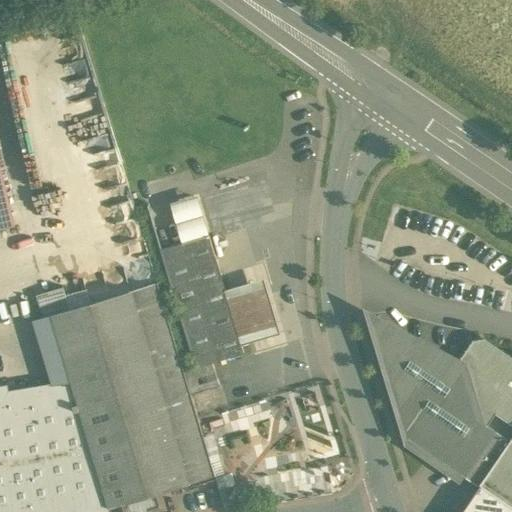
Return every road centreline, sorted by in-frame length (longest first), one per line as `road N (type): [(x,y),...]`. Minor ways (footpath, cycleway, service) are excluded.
road 1 (tertiary): [(386,497),(326,259),(339,175),(388,97)]
road 2 (secondary): [(245,0),(388,97)]
road 3 (secondary): [(388,97),(511,181)]
